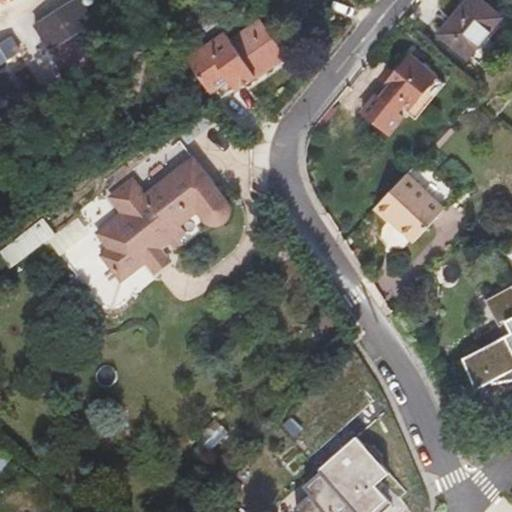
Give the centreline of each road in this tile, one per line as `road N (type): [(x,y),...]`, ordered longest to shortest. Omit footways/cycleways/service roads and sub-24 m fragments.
road 1 (residential): [(388,0),(304,101),(274,156),(281,202),(445,461),(464,511)]
road 2 (track): [(0,188),(155,102),(123,0)]
